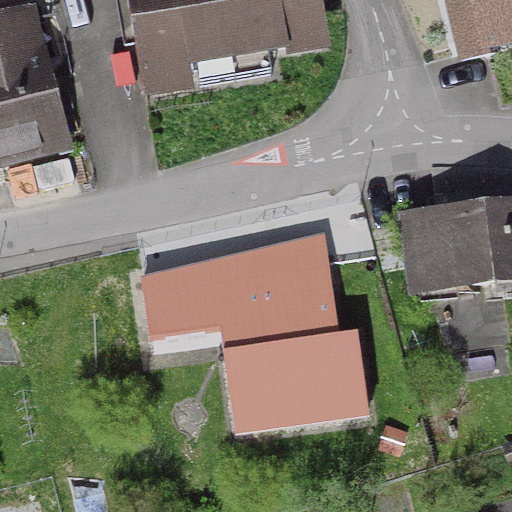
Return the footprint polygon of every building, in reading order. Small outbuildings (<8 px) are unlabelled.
[(123,0),(139,94),(145,93),(142,75),(315,45),(306,0),(123,0)] [(511,0),(444,0),(458,57),(511,44),(511,0)] [(40,57),(27,61),(18,28),(0,32),(0,161),(63,144),(40,57)] [(511,283),(511,213),(405,226),(413,294),(511,283)] [(333,343),(322,267),(235,279),(239,303),(205,308),(201,280),(141,288),(149,343),(217,333),(232,436),(363,418),(352,340),(333,343)]
